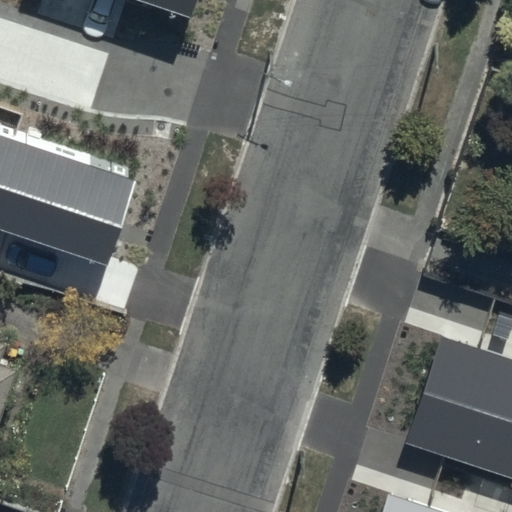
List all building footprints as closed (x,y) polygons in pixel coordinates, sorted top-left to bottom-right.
[(142,0),(190,16),(195,0),(142,0)] [(0,229),(108,265),(136,180),(0,134),(0,229)] [(0,331),(0,372),(12,335),(0,331)] [(511,359),(443,337),(408,444),(511,477),(511,359)] [(443,511),(388,494),(381,511),(443,511)]
